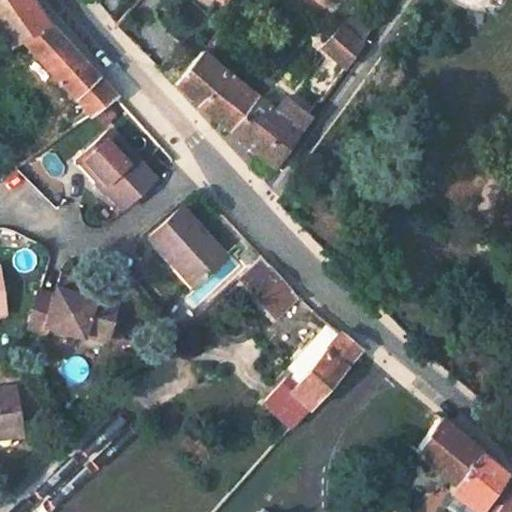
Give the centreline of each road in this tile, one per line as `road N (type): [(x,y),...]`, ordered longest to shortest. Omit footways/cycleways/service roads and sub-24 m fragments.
road 1 (tertiary): [(511,440),(397,350),(253,206)]
road 2 (residential): [(253,206),(404,0)]
road 3 (residential): [(0,199),(99,239),(205,153)]
road 4 (unknown): [(174,382),(0,508)]
road 5 (tertiary): [(205,153),(66,0)]
